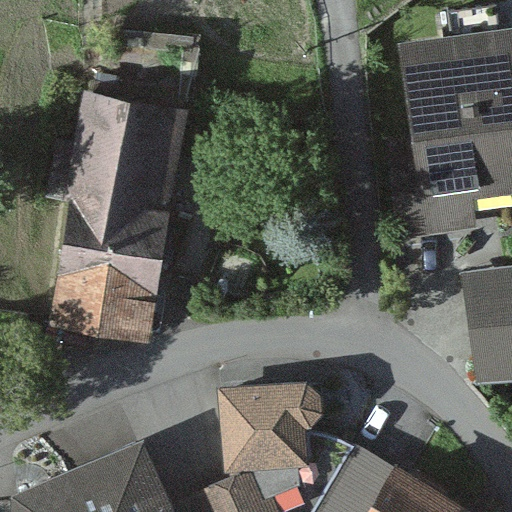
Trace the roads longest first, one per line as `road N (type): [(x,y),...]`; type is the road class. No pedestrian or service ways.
road 1 (residential): [(375,341),(235,342),(0,425)]
road 2 (residential): [(375,341),(335,0)]
road 3 (residential): [(511,495),(460,409),(375,341)]
